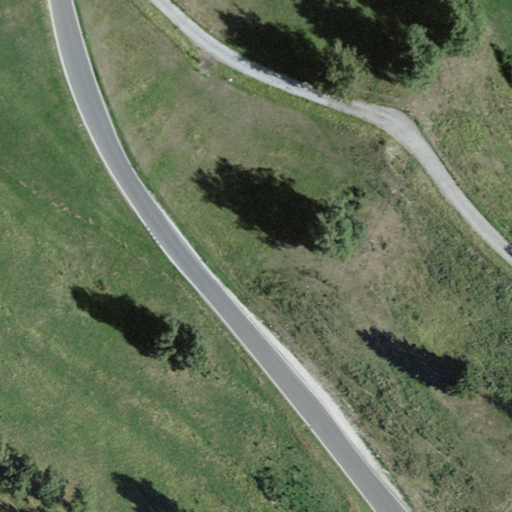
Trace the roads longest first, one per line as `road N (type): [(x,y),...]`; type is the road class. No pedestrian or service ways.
road 1 (tertiary): [(61,0),(90,124),(160,229),(389,511)]
road 2 (track): [(151,0),(188,36),(263,80),(405,135),(457,212),(511,259)]
